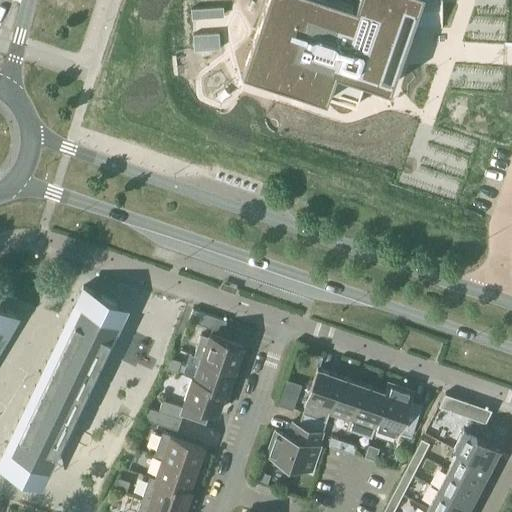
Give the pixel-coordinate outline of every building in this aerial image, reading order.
[(442,29),(441,4),(441,0),(355,0),(355,2),(348,0),(264,0),(255,29),(254,32),(252,38),(251,40),(241,68),(268,78),(276,80),(282,82),(314,93),(321,95),(355,107),(365,79),(366,79),(390,87),(390,86),(402,50),(402,49),(409,30),(409,29),(410,28),(436,28),(440,28),(440,30),(442,30),(442,29)] [(191,20),(224,18),(223,7),(190,9),(191,20)] [(218,35),(218,33),(192,35),(193,51),(219,49),(218,35)] [(40,462),(49,466),(103,353),(117,324),(108,320),(116,303),(82,287),(50,353),(0,457),(0,464),(31,479),(32,477),(40,462)] [(0,306),(0,343),(16,316),(0,306)] [(188,320),(222,332),(226,321),(192,309),(188,320)] [(194,353),(193,355),(234,369),(240,353),(242,346),(209,335),(208,337),(200,334),(194,353)] [(191,377),(191,378),(227,390),(234,369),(193,355),(201,358),(194,378),(191,377)] [(165,369),(176,373),(180,361),(169,357),(165,369)] [(302,413),(298,424),(322,432),(329,412),(328,412),(340,376),(317,368),(301,413),(302,413)] [(363,384),(340,376),(328,412),(329,412),(349,419),(350,420),(363,384)] [(227,390),(191,378),(183,400),(217,412),(224,390),(227,391),(227,390)] [(388,382),(384,391),(385,391),(373,428),(374,428),(396,435),(397,432),(410,436),(419,410),(406,406),(412,390),(388,382)] [(384,391),(363,384),(350,420),(349,419),(346,428),(371,437),(374,428),(373,428),(385,391),(384,391)] [(292,409),(298,394),(282,388),(277,404),(286,407),(292,409)] [(463,415),(484,422),(485,422),(491,409),(463,400),(444,393),(438,406),(463,415)] [(162,400),(158,411),(181,419),(184,408),(162,400)] [(181,419),(158,411),(147,407),(143,419),(177,430),(181,419)] [(322,432),(298,424),(292,421),(287,435),(274,430),(266,454),(311,470),(319,446),(317,445),(322,432)] [(463,428),(453,447),(489,466),(499,446),(478,436),(463,428)] [(161,432),(154,454),(195,469),(202,446),(161,432)] [(328,445),(340,449),(343,441),(331,437),(328,445)] [(421,439),(414,452),(422,456),(429,443),(421,439)] [(343,441),(340,449),(352,453),(355,445),(343,441)] [(123,457),(134,460),(138,449),(127,445),(123,457)] [(378,449),(368,445),(364,457),(374,460),(378,449)] [(456,451),(447,469),(479,485),(489,466),(453,447),(452,448),(456,451)] [(422,456),(414,452),(407,464),(415,469),(422,456)] [(148,476),(148,477),(189,491),(190,491),(187,490),(195,469),(154,454),(153,455),(161,458),(154,478),(148,476)] [(447,469),(437,488),(469,504),(479,485),(447,469)] [(258,471),(255,479),(266,483),(269,475),(258,471)] [(148,477),(141,498),(180,511),(182,511),(189,491),(148,477)] [(401,477),(394,490),(402,494),(409,481),(401,477)] [(114,489),(125,493),(129,482),(118,478),(114,489)] [(437,488),(427,507),(436,511),(464,511),(469,504),(437,488)] [(402,494),(394,490),(387,503),(395,507),(402,494)] [(180,511),(141,498),(136,511),(180,511)]
